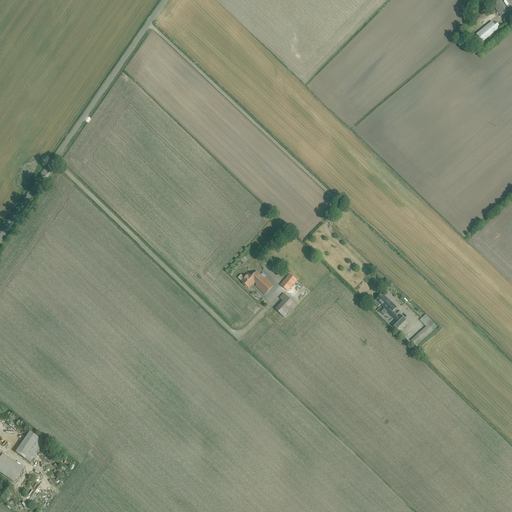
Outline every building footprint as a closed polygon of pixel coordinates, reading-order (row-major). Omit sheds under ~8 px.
[(508,11),(500,0),(493,0),(491,2),(500,16),(508,11)] [(476,20),(483,16),(478,7),(471,12),(476,20)] [(495,23),(480,36),(484,41),(499,28),(495,23)] [(278,272),(266,260),(263,263),(275,275),(278,272)] [(242,274),(237,279),(248,289),(253,284),(264,294),(270,288),(254,273),(250,277),(247,275),(245,277),(242,274)] [(297,281),(288,273),(283,278),(286,280),(282,284),(288,290),(297,281)] [(295,304),(285,293),(280,298),(284,303),(277,309),(283,316),(295,304)] [(397,309),(382,294),(376,300),(384,308),(383,309),(396,321),(391,325),(396,330),(406,320),(401,316),(399,318),(393,313),(397,309)] [(411,342),(417,349),(438,328),(424,314),(418,320),(425,327),(411,342)] [(44,446),(27,434),(15,451),(31,463),(44,446)] [(0,471),(14,481),(23,469),(0,454),(0,471)]
